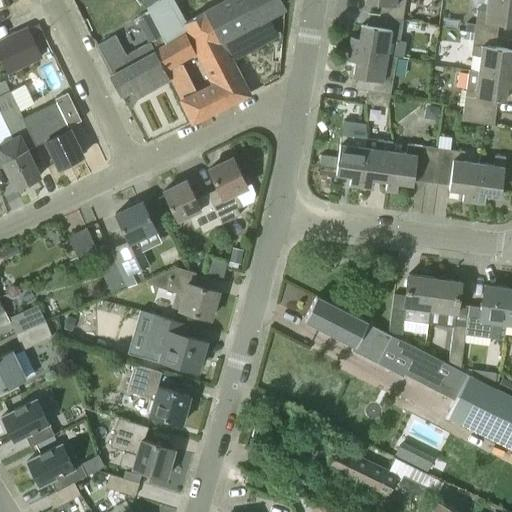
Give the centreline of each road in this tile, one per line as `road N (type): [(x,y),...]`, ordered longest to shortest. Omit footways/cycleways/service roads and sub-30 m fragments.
road 1 (residential): [(198,511),(277,218)]
road 2 (residential): [(511,249),(277,218)]
road 3 (residential): [(132,167),(50,0)]
road 4 (residential): [(132,167),(298,100)]
road 5 (residential): [(0,227),(132,167)]
